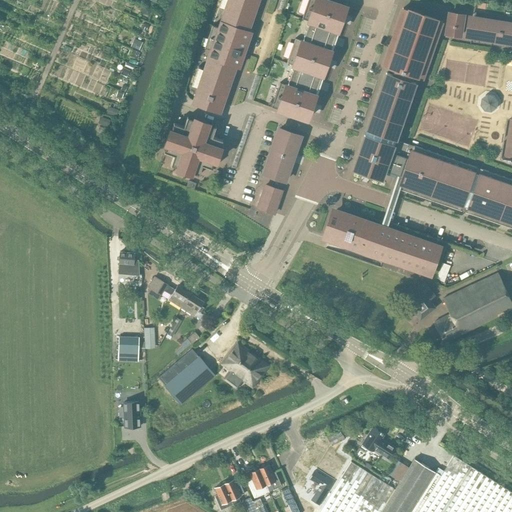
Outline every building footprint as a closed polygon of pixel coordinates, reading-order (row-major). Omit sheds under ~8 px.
[(194,102),(220,111),(235,66),(238,67),(248,39),(250,32),(247,31),(257,0),(221,0),(219,7),(219,8),(219,7),(226,9),(219,28),(213,26),(212,25),(204,48),(205,48),(211,50),(205,69),(199,67),(198,66),(191,86),(192,87),(192,86),(198,88),(194,102)] [(307,119),(315,95),(315,94),(321,75),(322,75),(330,50),(337,31),(346,6),(328,0),(308,0),(302,19),(309,21),(302,41),(295,38),(287,63),(294,65),(287,85),(280,82),(271,107),(307,119)] [(442,21),(403,8),(383,66),(388,68),(387,72),(391,73),(393,68),(411,74),(409,79),(414,81),(414,82),(415,82),(416,77),(422,79),(442,21)] [(461,33),(460,33),(463,15),(449,13),(446,31),(446,33),(460,36),(461,33)] [(470,37),(511,43),(511,22),(473,16),(470,37)] [(414,81),(409,79),(411,74),(393,68),(391,73),(387,72),(385,71),(366,129),(394,139),(414,82),(414,81)] [(121,75),(126,77),(129,71),(124,69),(121,75)] [(106,113),(116,117),(118,111),(108,107),(106,113)] [(184,126),(181,125),(174,123),(173,124),(174,124),(172,130),(171,129),(165,144),(166,145),(164,151),(164,152),(174,155),(170,165),(171,165),(177,167),(177,168),(192,173),(192,172),(198,174),(198,175),(199,175),(202,165),(212,168),(213,168),(212,167),(214,161),(216,162),(221,147),(220,146),(222,140),(222,141),(222,140),(212,136),(216,126),(215,126),(209,124),(209,123),(194,118),(194,119),(188,117),(187,116),(184,126)] [(98,123),(108,127),(110,121),(101,117),(98,123)] [(285,180),(301,136),(279,129),(264,173),(285,180)] [(366,129),(353,168),(360,170),(359,174),(374,179),(375,175),(382,178),(385,170),(399,175),(409,144),(394,139),(366,129)] [(464,212),(479,168),(412,145),(409,144),(399,175),(403,177),(398,189),(399,189),(464,212)] [(511,179),(479,168),(464,212),(511,228),(511,179)] [(403,177),(397,175),(381,225),(387,227),(399,189),(398,189),(403,177)] [(282,191),(265,185),(258,207),(274,213),(282,191)] [(381,225),(343,212),(338,211),(337,215),(332,213),(325,233),(330,235),(328,239),(425,273),(426,268),(431,270),(438,250),(433,248),(435,244),(387,227),(381,225)] [(135,253),(120,251),(119,263),(118,273),(139,275),(138,260),(134,260),(135,253)] [(461,334),(511,308),(511,302),(498,273),(443,298),(451,313),(461,334)] [(160,279),(154,290),(161,295),(164,289),(172,294),(169,299),(181,307),(190,293),(178,285),(175,290),(167,284),(160,279)] [(420,319),(435,307),(430,300),(435,296),(424,281),(410,292),(415,298),(408,304),(420,319)] [(190,293),(181,307),(194,315),(198,310),(201,312),(204,307),(201,305),(203,301),(190,293)] [(434,322),(444,342),(444,343),(461,334),(451,313),(434,322)] [(177,318),(167,334),(172,336),(176,328),(177,329),(182,320),(177,318)] [(177,355),(199,336),(195,332),(186,339),(186,338),(180,343),(182,345),(174,352),(177,355)] [(119,336),(118,360),(138,361),(139,337),(119,336)] [(252,355),(237,344),(236,345),(237,346),(233,351),(232,351),(222,364),(233,371),(234,370),(243,376),(241,378),(252,386),(267,366),(256,358),(256,359),(252,357),(252,355)] [(192,348),(158,377),(176,398),(193,385),(197,389),(214,375),(192,348)] [(349,402),(348,401),(346,398),(340,401),(343,406),(349,402)] [(124,402),(125,427),(140,426),(139,401),(124,402)] [(395,447),(381,438),(384,435),(382,433),(382,432),(380,431),(380,432),(372,427),(362,444),(374,451),(374,449),(388,458),(395,447)] [(511,511),(511,491),(461,460),(453,455),(443,471),(438,467),(435,472),(414,458),(395,489),(351,461),(318,511),(511,511)] [(269,464),(259,468),(266,484),(271,482),(274,489),(281,485),(275,471),(272,473),(269,464)] [(249,473),(256,488),(266,484),(259,468),(249,473)] [(234,479),(224,483),(233,504),(240,501),(238,496),(241,495),(240,493),(244,492),(240,483),(236,484),(234,479)] [(233,504),(224,483),(215,488),(217,494),(214,496),(220,510),(233,504)] [(299,511),(288,487),(281,490),(291,511),(299,511)] [(259,494),(251,497),(255,506),(263,503),(259,494)] [(243,500),(247,511),(257,511),(251,497),(243,500)]
